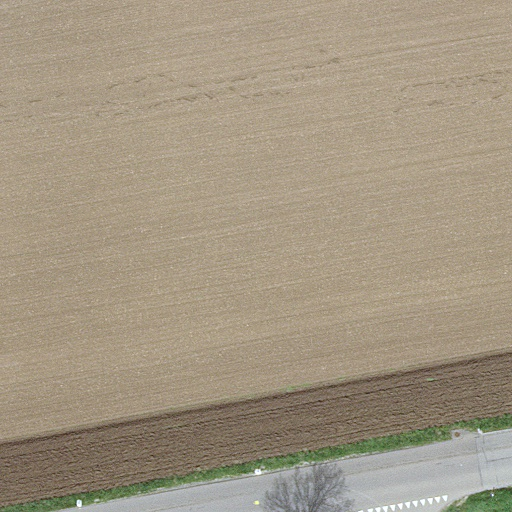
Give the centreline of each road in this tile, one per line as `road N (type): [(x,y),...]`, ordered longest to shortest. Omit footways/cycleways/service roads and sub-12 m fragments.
road 1 (tertiary): [(346,490),(511,460)]
road 2 (tertiary): [(203,511),(346,490)]
